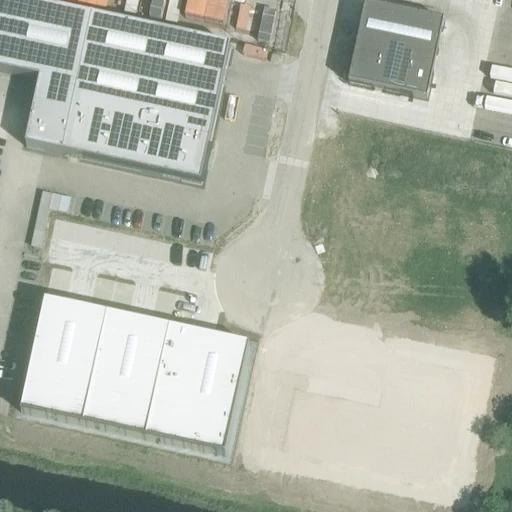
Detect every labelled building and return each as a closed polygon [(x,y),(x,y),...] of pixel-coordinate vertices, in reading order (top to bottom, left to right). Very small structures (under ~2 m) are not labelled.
[(231,49),(0,0),(0,74),(40,83),(26,149),(201,187),(231,49)] [(359,39),(349,86),(413,100),(412,100),(428,104),(431,89),(434,75),(432,74),(436,57),(437,57),(439,51),(437,51),(441,33),(443,33),(445,24),(439,22),(439,23),(435,22),(435,21),(365,7),(363,15),(365,16),(360,39),(359,39)] [(108,316),(46,302),(22,413),(84,426),(108,316)] [(171,329),(108,316),(84,426),(147,440),(171,329)] [(250,346),(171,329),(147,440),(226,457),(250,346)]
